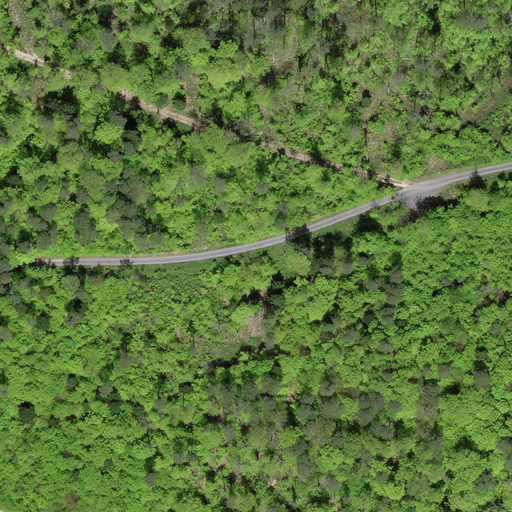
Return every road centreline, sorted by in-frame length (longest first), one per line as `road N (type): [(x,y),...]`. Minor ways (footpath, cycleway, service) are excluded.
road 1 (track): [(511,165),(237,249),(163,260),(0,264)]
road 2 (track): [(421,187),(225,134),(0,48)]
